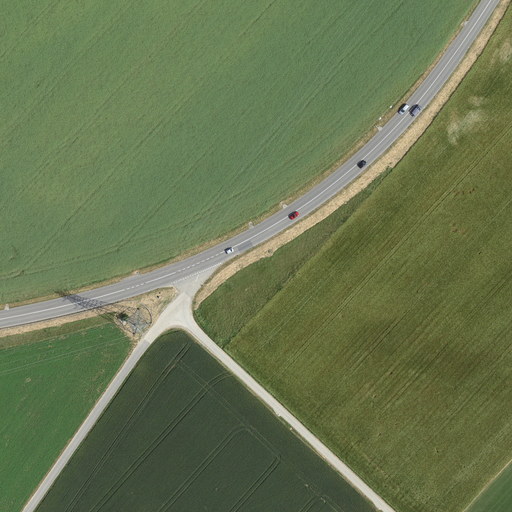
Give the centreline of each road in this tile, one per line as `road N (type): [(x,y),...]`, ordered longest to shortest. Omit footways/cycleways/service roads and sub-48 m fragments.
road 1 (secondary): [(0,320),(104,297),(209,260),(341,179),(395,128),(488,0)]
road 2 (track): [(209,260),(28,511)]
road 3 (track): [(388,511),(174,311)]
